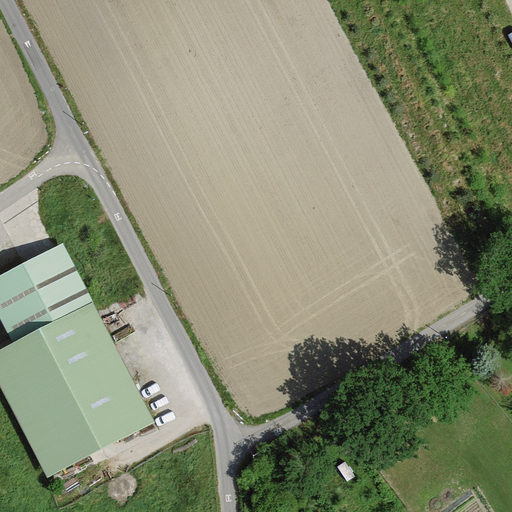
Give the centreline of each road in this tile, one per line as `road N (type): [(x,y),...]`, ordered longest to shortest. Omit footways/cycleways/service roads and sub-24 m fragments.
road 1 (unclassified): [(82,149),(202,379),(226,454)]
road 2 (residential): [(511,288),(226,454)]
road 3 (unclassified): [(5,0),(82,149)]
